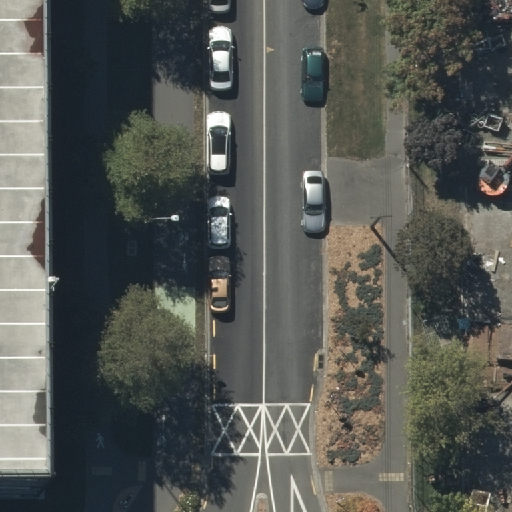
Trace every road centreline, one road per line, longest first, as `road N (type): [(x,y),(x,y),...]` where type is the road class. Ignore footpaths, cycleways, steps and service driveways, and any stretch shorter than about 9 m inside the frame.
road 1 (residential): [(264,0),(266,325)]
road 2 (residential): [(228,511),(238,428),(266,325)]
road 3 (residential): [(266,325),(302,511)]
